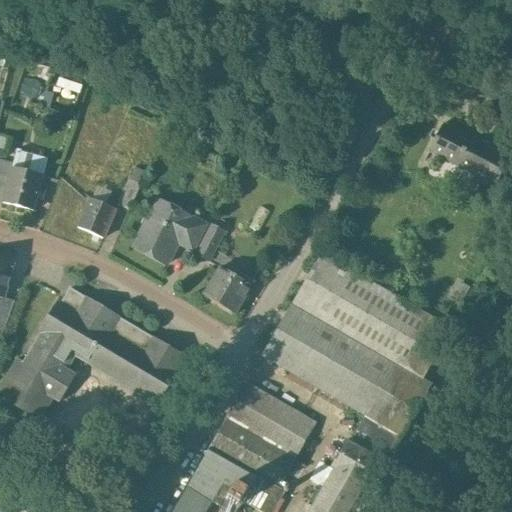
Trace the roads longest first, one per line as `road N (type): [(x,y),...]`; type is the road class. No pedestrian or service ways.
road 1 (residential): [(0,230),(102,269),(238,351)]
road 2 (residential): [(349,152),(238,351)]
road 3 (residential): [(349,152),(391,85),(386,56),(357,46),(342,73),(339,102)]
road 4 (residential): [(238,351),(145,511)]
